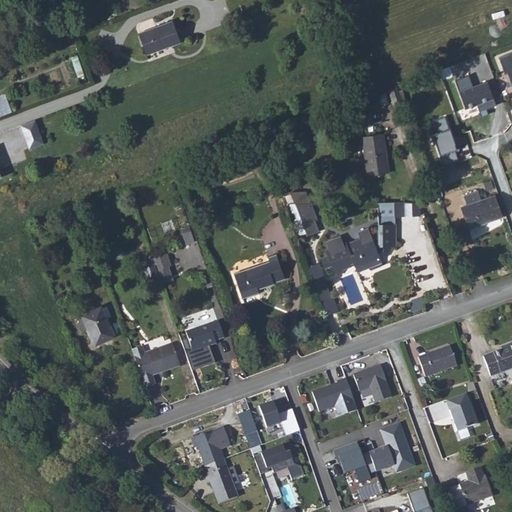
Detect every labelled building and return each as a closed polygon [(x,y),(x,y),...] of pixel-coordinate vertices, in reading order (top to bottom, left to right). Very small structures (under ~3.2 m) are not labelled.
[(151,53),(176,44),(175,41),(184,37),(177,18),(143,31),(151,53)] [(457,26),(459,21),(454,18),(451,24),(457,26)] [(511,52),(498,57),(505,74),(507,73),(511,86),(511,52)] [(465,108),(476,104),(479,111),(496,105),(487,82),(473,87),(469,75),(455,80),(465,108)] [(402,105),(398,90),(390,92),(394,107),(402,105)] [(5,92),(0,93),(0,115),(13,111),(5,92)] [(373,126),(371,114),(360,115),(362,128),(373,126)] [(443,167),(459,161),(455,150),(457,149),(445,117),(434,121),(438,133),(432,135),(443,167)] [(44,143),(35,118),(20,124),(30,148),(44,143)] [(385,173),(379,136),(362,138),(368,176),(385,173)] [(269,160),(263,141),(240,149),(247,168),(269,160)] [(285,196),(288,203),(309,202),(305,191),(290,192),(291,193),(285,196)] [(502,217),(495,195),(481,200),(478,191),(464,196),(467,205),(461,207),(468,229),(502,217)] [(420,216),(420,201),(378,202),(378,230),(370,233),(368,228),(357,232),(360,239),(347,244),(346,242),(343,243),(340,236),(325,242),(328,249),(325,250),(327,256),(320,259),(324,269),(331,266),(335,274),(337,273),(340,275),(341,270),(350,267),(349,264),(353,263),(355,267),(362,264),(368,269),(382,263),(378,253),(383,251),(383,246),(396,246),(395,217),(420,216)] [(317,220),(309,202),(288,203),(286,203),(297,236),(305,233),(307,236),(319,232),(314,221),(317,220)] [(195,242),(191,231),(183,233),(187,245),(195,242)] [(167,253),(152,258),(161,284),(173,280),(168,266),(171,265),(167,253)] [(242,299),(254,295),(253,291),(258,289),(274,284),(274,283),(285,279),(276,255),(265,258),(267,262),(234,274),(242,299)] [(161,284),(152,258),(141,262),(151,288),(161,284)] [(95,277),(89,261),(82,264),(87,279),(95,277)] [(318,263),(313,265),(323,294),(328,292),(318,263)] [(323,294),(313,265),(308,267),(318,296),(323,294)] [(9,312),(2,304),(0,305),(0,311),(4,316),(9,312)] [(114,336),(101,307),(82,315),(95,344),(114,336)] [(195,329),(194,326),(185,330),(199,368),(215,363),(210,346),(216,344),(215,341),(224,338),(218,321),(195,329)] [(348,332),(351,340),(361,336),(356,322),(349,324),(351,330),(348,332)] [(142,346),(132,350),(145,388),(156,384),(153,376),(152,374),(162,370),(163,372),(180,366),(172,343),(144,353),(142,346)] [(511,345),(502,349),(483,356),(490,377),(511,369),(511,371),(511,345)] [(456,366),(449,346),(418,357),(425,377),(456,366)] [(394,397),(380,364),(353,375),(363,399),(372,395),(376,404),(394,397)] [(357,410),(346,378),(312,392),(319,412),(334,406),(338,417),(357,410)] [(501,379),(494,381),(496,388),(504,385),(501,379)] [(477,424),(466,393),(446,400),(457,431),(477,424)] [(281,423),(285,436),(299,431),(292,410),(278,415),(273,401),(259,406),(266,428),(281,423)] [(249,410),(237,415),(250,448),(262,444),(249,410)] [(415,466),(399,424),(380,430),(386,447),(369,453),(376,472),(393,466),(396,473),(415,466)] [(224,459),(220,449),(230,446),(223,427),(191,439),(194,446),(197,445),(205,466),(224,459)] [(357,442),(333,451),(338,463),(340,462),(344,474),(354,470),(359,483),(370,479),(357,442)] [(285,453),(282,445),(253,456),(260,475),(269,472),(268,470),(272,468),(274,473),(287,468),(291,479),(303,474),(300,466),(293,464),(289,451),(285,453)] [(227,469),(224,459),(205,466),(208,473),(205,475),(208,483),(211,482),(219,504),(238,497),(233,485),(239,483),(233,467),(227,469)] [(457,509),(492,496),(485,476),(484,476),(480,467),(466,473),(469,481),(449,488),(457,509)] [(431,511),(423,488),(407,494),(414,511),(431,511)]
